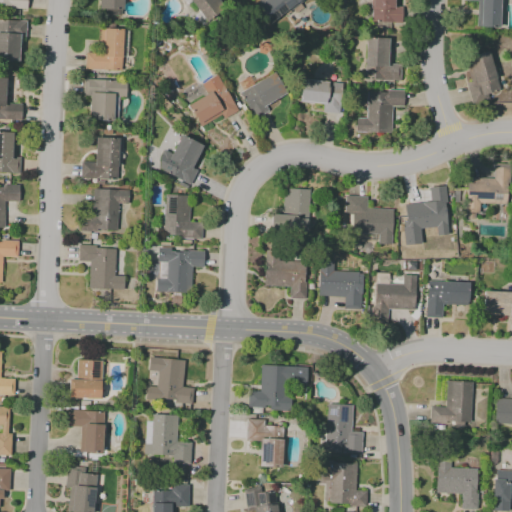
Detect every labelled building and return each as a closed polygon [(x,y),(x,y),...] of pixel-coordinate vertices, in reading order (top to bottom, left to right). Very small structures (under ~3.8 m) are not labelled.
[(0,0),(27,0),(27,10),(0,8),(0,0)] [(122,0),(122,9),(100,8),(100,0),(122,0)] [(217,0),(224,9),(206,22),(192,1),(191,0),(217,0)] [(257,0),(308,0),(273,23),(257,0)] [(370,0),(395,0),(394,23),(369,22),(370,0)] [(499,3),(497,27),(478,26),(480,2),(464,1),(464,0),(500,0),(500,3),(499,3)] [(0,20),(27,22),(27,34),(0,32),(0,20)] [(100,29),(123,30),(121,71),(84,70),(84,54),(99,54),(100,29)] [(2,33),(19,34),(18,61),(1,60),(2,33)] [(365,37),(388,38),(387,64),(399,64),(399,80),(365,79),(365,37)] [(463,58),(488,52),(499,91),(474,98),(463,58)] [(274,73),(286,93),(265,106),(267,110),(258,116),(255,112),(252,114),(240,94),(274,73)] [(220,115),(199,126),(188,105),(208,94),(201,84),(216,75),(237,110),(222,119),(220,115)] [(89,95),(83,95),(84,79),(125,82),(124,97),(114,97),(113,119),(88,118),(89,95)] [(303,80),(340,84),(337,114),(322,112),(323,104),(300,102),(303,80)] [(367,90),(404,91),(404,107),(391,107),(390,134),(356,133),(356,118),(366,118),(367,90)] [(7,104),(21,104),(20,120),(6,120),(7,104)] [(0,132),(15,134),(14,158),(21,158),(20,174),(0,172),(0,132)] [(180,135),(201,145),(190,167),(196,170),(190,184),(164,172),(180,135)] [(96,137),(119,138),(116,181),(81,179),(82,162),(94,162),(96,137)] [(494,164),(511,164),(509,204),(499,204),(499,205),(479,204),(478,219),(465,219),(466,203),(465,203),(466,178),(493,179),(494,164)] [(404,205),(431,203),(430,186),(444,185),(447,225),(421,227),(422,238),(407,239),(404,205)] [(0,186),(16,186),(17,202),(3,203),(4,228),(0,228),(0,186)] [(93,189),(128,191),(127,204),(117,203),(116,233),(80,231),(81,215),(92,216),(93,189)] [(283,189),(309,190),(308,215),(283,214),(283,189)] [(164,195),(188,196),(187,222),(201,222),(200,241),(163,240),(164,195)] [(367,209),(394,211),(393,228),(394,228),(393,245),(379,244),(379,234),(357,233),(358,213),(343,212),(345,196),(368,197),(367,209)] [(0,242),(2,243),(2,240),(17,241),(16,257),(2,256),(0,283),(0,242)] [(79,245),(116,247),(115,276),(123,277),(123,290),(86,288),(88,263),(78,262),(79,245)] [(160,248),(203,249),(202,268),(193,268),(192,291),(155,290),(156,278),(166,279),(167,264),(159,264),(160,248)] [(266,250),(278,251),(278,261),(306,262),(304,299),(289,299),(290,289),(264,288),(266,250)] [(320,261),(334,262),(334,269),(360,272),(357,308),(342,307),(343,298),(318,296),(320,261)] [(376,284),(402,285),(402,275),(414,276),(413,310),(375,308),(376,284)] [(425,281),(466,283),(465,305),(441,304),(441,317),(423,316),(425,281)] [(483,291),(511,292),(511,323),(507,323),(507,316),(482,315),(483,291)] [(0,352),(1,353),(0,377),(12,377),(11,394),(0,393),(0,352)] [(149,358),(185,362),(182,388),(190,389),(188,405),(144,400),(149,358)] [(106,381),(105,400),(67,398),(68,379),(77,380),(78,362),(101,362),(100,381),(106,381)] [(261,365),(306,366),(305,414),(257,412),(257,409),(248,409),(248,392),(260,392),(261,365)] [(447,381),(472,382),(470,421),(445,420),(447,381)] [(496,399),(511,399),(511,424),(495,424),(496,399)] [(327,404),(352,405),(351,432),(362,432),(361,454),(324,452),(327,404)] [(0,408),(6,409),(5,436),(9,436),(11,456),(0,456),(0,408)] [(68,411),(104,412),(103,456),(79,455),(80,427),(68,426),(68,411)] [(150,416),(179,417),(179,441),(189,442),(188,468),(176,467),(177,458),(145,457),(146,421),(150,421),(150,416)] [(248,420),(264,421),(264,426),(282,427),(280,468),(257,466),(259,441),(247,440),(248,420)] [(319,461),(355,463),(354,491),(365,491),(364,507),(324,505),(325,484),(317,483),(319,461)] [(0,511),(0,467),(9,468),(8,499),(1,498),(1,511),(0,511)] [(63,511),(67,467),(94,470),(89,511),(63,511)] [(436,468),(477,469),(476,509),(462,508),(462,493),(436,492),(436,468)] [(493,480),(509,481),(507,510),(492,509),(493,480)] [(168,503),(168,485),(187,485),(187,508),(172,508),(172,511),(150,511),(150,503),(168,503)] [(246,511),(244,491),(273,488),(276,510),(256,511),(246,511)]
